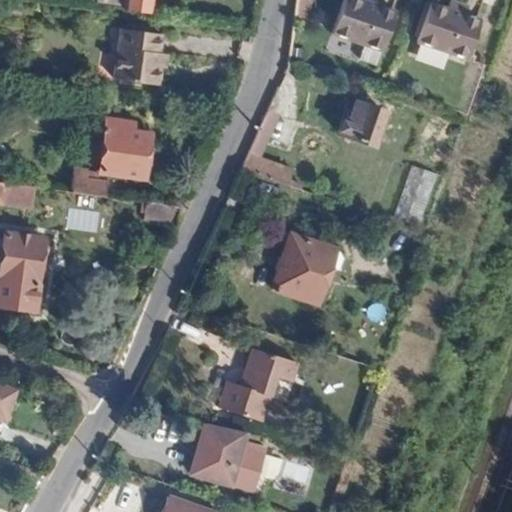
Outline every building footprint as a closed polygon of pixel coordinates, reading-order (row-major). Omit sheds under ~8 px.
[(94,0),(94,6),(127,9),(127,0),(94,0)] [(127,0),(127,9),(147,11),(148,0),(127,0)] [(357,0),(339,0),(328,35),(379,50),(392,11),(357,0)] [(428,2),(413,43),(462,61),(477,21),(428,2)] [(121,30),(115,81),(159,87),(163,55),(158,54),(161,35),(121,30)] [(274,92),(247,151),(256,154),(281,95),(274,92)] [(342,117),(337,132),(370,144),(382,110),(355,100),(348,119),(342,117)] [(105,119),(99,171),(141,177),(148,133),(123,130),(123,122),(105,119)] [(240,168),(252,172),(300,189),(302,182),(289,178),(293,167),(256,154),(247,151),(240,168)] [(396,219),(421,224),(431,169),(406,165),(396,219)] [(73,168),(70,191),(103,196),(105,181),(85,178),(86,170),(73,168)] [(145,201),(144,220),(177,224),(185,206),(145,201)] [(291,231),(272,290),(314,305),(326,271),(329,272),(335,263),(338,249),(335,248),(335,246),(291,231)] [(4,235),(0,270),(0,306),(34,311),(42,239),(4,235)] [(227,382),(220,409),(261,421),(274,378),(290,382),(295,364),(251,351),(240,386),(227,382)] [(0,419),(4,421),(15,390),(0,385),(0,419)] [(200,435),(189,472),(228,484),(252,490),(263,452),(200,435)] [(215,511),(170,497),(165,511),(215,511)]
